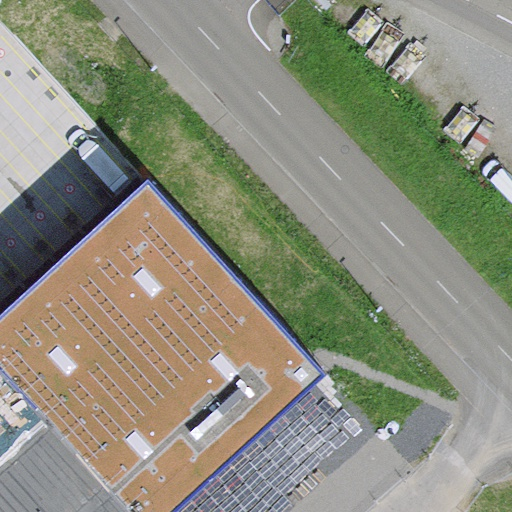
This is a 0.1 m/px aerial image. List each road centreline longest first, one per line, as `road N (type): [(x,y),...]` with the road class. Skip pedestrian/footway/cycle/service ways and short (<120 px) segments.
road 1 (unclassified): [(511,360),(174,0)]
road 2 (unknown): [(207,511),(180,484),(306,358)]
